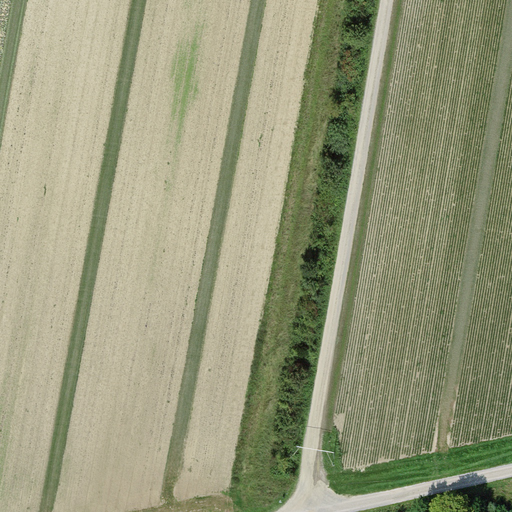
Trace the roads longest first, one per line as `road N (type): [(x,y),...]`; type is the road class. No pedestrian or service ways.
road 1 (track): [(300,511),(388,0)]
road 2 (track): [(319,511),(511,472)]
